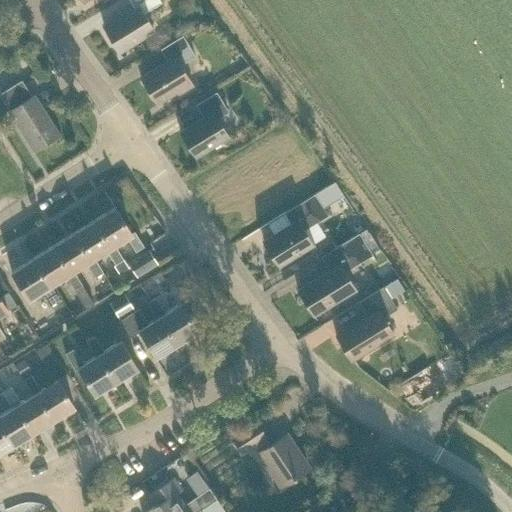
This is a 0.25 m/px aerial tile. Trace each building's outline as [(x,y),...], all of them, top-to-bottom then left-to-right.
[(143,13),(161,2),(159,0),(128,0),(134,8),(103,26),(118,52),(153,31),(143,13)] [(192,86),(189,81),(180,65),(194,56),(182,35),(160,49),(167,61),(140,77),(156,104),(176,91),(178,94),(192,86)] [(57,135),(32,95),(22,79),(0,93),(0,96),(34,150),(57,135)] [(202,117),(179,132),(194,157),(228,137),(216,119),(227,112),(215,92),(195,105),(202,117)] [(327,215),(314,194),(283,213),(290,225),(262,242),(277,266),(312,244),(303,230),(327,215)] [(130,233),(113,207),(92,220),(110,247),(113,245),(126,237),(134,252),(142,247),(133,232),(130,233)] [(355,235),(359,232),(364,229),(357,217),(348,223),(355,235)] [(92,220),(72,233),(89,260),(93,258),(105,251),(120,273),(128,268),(113,245),(110,247),(92,220)] [(51,245),(69,273),(72,271),(85,263),(94,277),(102,273),(93,258),(89,260),(72,233),(51,245)] [(312,315),(354,289),(343,271),(370,255),(358,233),(320,257),(328,270),(296,290),(312,315)] [(51,245),(31,258),(48,286),(52,284),(64,276),(73,290),(81,285),(72,271),(69,273),(51,245)] [(148,249),(128,262),(137,277),(158,264),(148,249)] [(48,286),(31,258),(10,271),(27,299),(44,289),(53,303),(61,298),(52,284),(48,286)] [(165,267),(144,279),(153,295),(174,283),(165,267)] [(395,308),(389,299),(404,290),(397,278),(382,287),(358,301),(366,315),(334,335),(350,361),(392,334),(382,317),(395,308)] [(7,291),(0,296),(0,300),(6,310),(16,304),(7,291)] [(118,318),(133,309),(124,293),(108,302),(118,318)] [(147,303),(156,318),(159,316),(176,344),(197,330),(180,303),(164,312),(155,298),(147,303)] [(155,357),(176,344),(159,316),(156,318),(147,324),(138,309),(120,320),(130,337),(139,331),(155,357)] [(84,341),(94,357),(98,355),(115,382),(135,369),(118,342),(102,351),(92,336),(84,341)] [(43,364),(55,356),(47,344),(35,351),(43,364)] [(98,355),(94,357),(82,364),(72,349),(64,354),(74,370),(77,369),(94,395),(115,382),(98,355)] [(14,365),(22,377),(31,372),(23,359),(14,365)] [(32,395),(35,393),(52,421),(73,408),(56,380),(40,390),(30,375),(22,380),(32,395)] [(48,423),(52,421),(35,393),(32,395),(19,403),(10,388),(1,393),(11,408),(14,406),(32,433),(48,423)] [(0,428),(11,446),(32,433),(14,406),(11,408),(0,414),(0,428)] [(267,446),(262,437),(264,436),(256,423),(231,439),(240,452),(252,444),(257,452),(257,453),(279,486),(307,467),(285,434),(267,446)] [(0,452),(11,446),(0,428),(0,452)] [(155,505),(144,511),(195,511),(203,507),(216,499),(209,488),(193,499),(183,506),(175,493),(179,490),(172,479),(148,494),(155,505)] [(341,511),(340,510),(337,511),(322,511),(315,502),(299,511),(341,511)]
